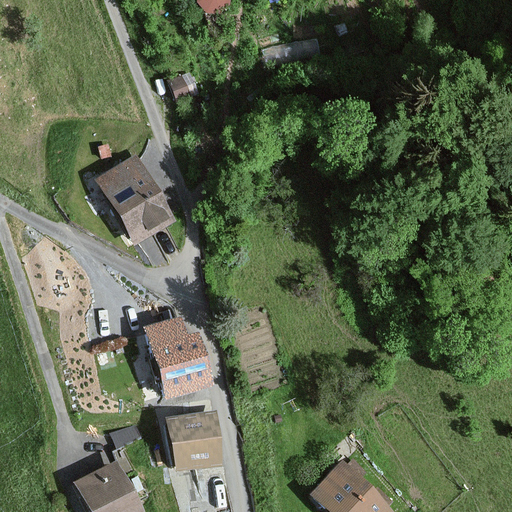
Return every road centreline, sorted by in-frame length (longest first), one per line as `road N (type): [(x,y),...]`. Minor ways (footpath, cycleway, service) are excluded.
road 1 (unclassified): [(173,288),(191,242),(190,211),(109,0)]
road 2 (unclassified): [(173,288),(198,311),(210,339),(240,511)]
road 3 (unclassified): [(0,200),(173,288)]
